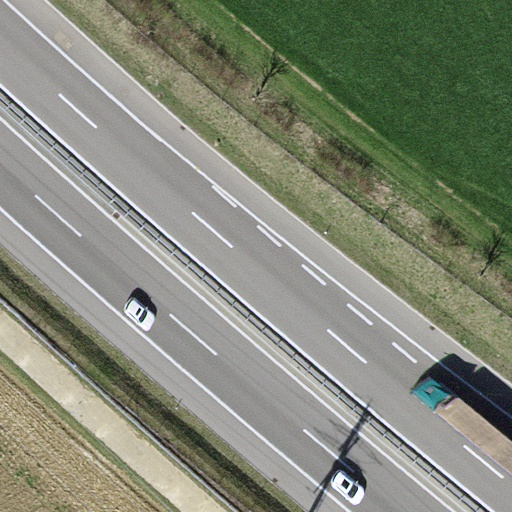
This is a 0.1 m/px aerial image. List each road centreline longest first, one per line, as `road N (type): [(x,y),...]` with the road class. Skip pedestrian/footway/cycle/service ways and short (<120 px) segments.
road 1 (motorway): [(511,486),(331,335),(0,36)]
road 2 (motorway): [(0,160),(400,511)]
road 3 (track): [(202,511),(0,323)]
